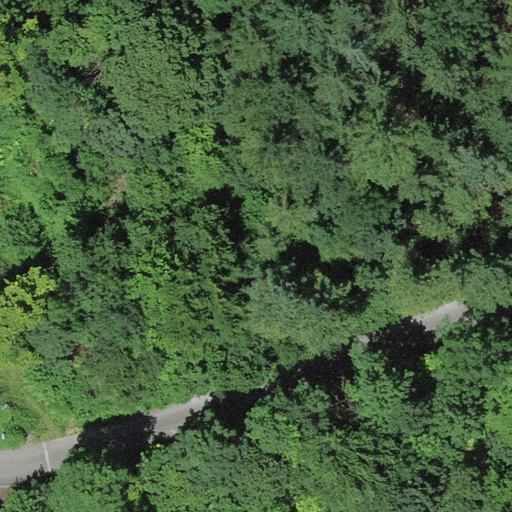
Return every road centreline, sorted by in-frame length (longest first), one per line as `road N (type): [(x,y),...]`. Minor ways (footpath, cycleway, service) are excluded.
road 1 (residential): [(0,462),(17,464),(511,290)]
road 2 (track): [(0,351),(23,416),(67,444)]
